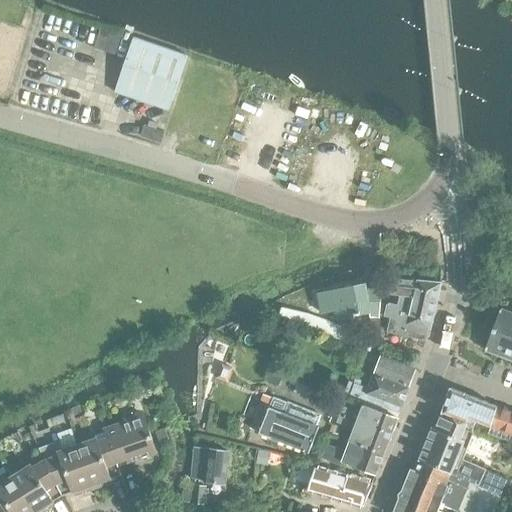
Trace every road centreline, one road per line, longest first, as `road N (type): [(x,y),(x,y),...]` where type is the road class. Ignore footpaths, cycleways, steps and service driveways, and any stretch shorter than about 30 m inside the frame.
road 1 (unclassified): [(438,186),(397,220),(356,225),(213,175),(0,118)]
road 2 (tertiary): [(434,369),(458,275),(454,212),(438,186)]
road 3 (tertiary): [(438,186),(449,155),(434,0)]
road 4 (tertiary): [(377,511),(434,369)]
